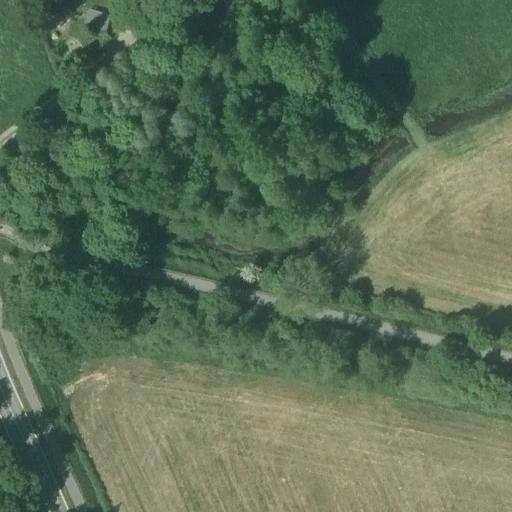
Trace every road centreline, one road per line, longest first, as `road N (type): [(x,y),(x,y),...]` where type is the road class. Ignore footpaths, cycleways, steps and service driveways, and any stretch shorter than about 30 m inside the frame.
road 1 (track): [(0,139),(130,30),(121,0)]
road 2 (tertiary): [(0,387),(54,511)]
